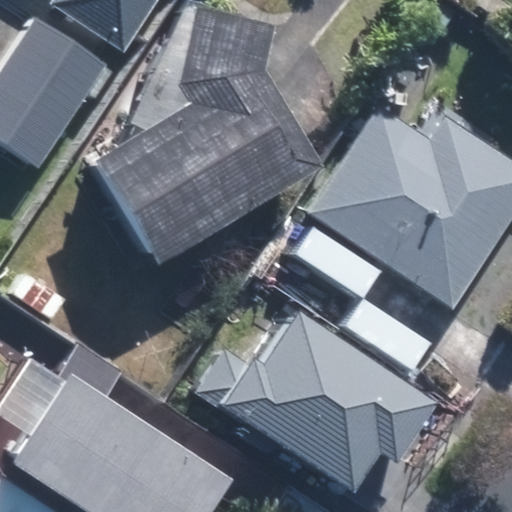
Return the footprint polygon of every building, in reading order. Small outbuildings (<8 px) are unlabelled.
[(36,0),(32,7),(106,55),(142,0),(36,0)] [(247,31),(172,12),(152,89),(163,106),(65,163),(129,270),(294,173),(246,93),(236,75),(247,31)] [(23,23),(0,57),(0,153),(26,171),(94,70),(23,23)] [(434,315),(511,194),(511,173),(479,152),(489,137),(439,105),(415,143),(363,110),(291,222),(366,270),(345,302),(405,340),(425,309),(434,315)] [(187,511),(208,481),(94,409),(117,373),(70,344),(46,380),(43,378),(0,445),(0,474),(60,511),(187,511)] [(268,417),(197,370),(175,402),(247,449),(268,417)] [(38,511),(0,487),(0,511),(38,511)]
